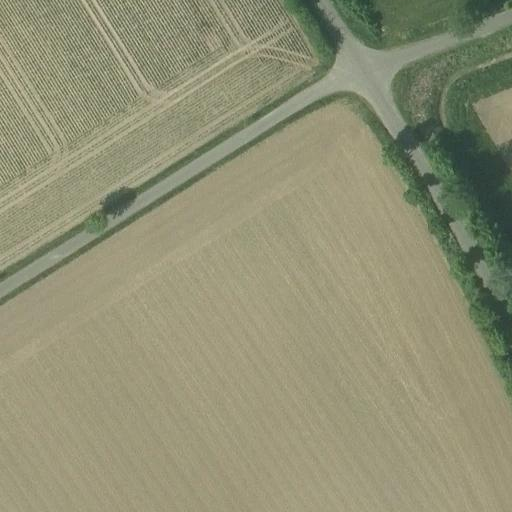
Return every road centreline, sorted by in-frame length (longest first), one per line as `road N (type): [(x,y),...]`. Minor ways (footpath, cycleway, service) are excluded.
road 1 (unclassified): [(360,67),(0,295)]
road 2 (residential): [(360,67),(511,318)]
road 3 (unclassified): [(511,13),(360,67)]
